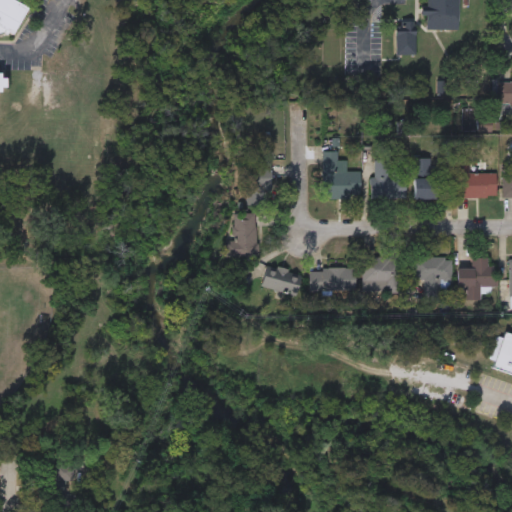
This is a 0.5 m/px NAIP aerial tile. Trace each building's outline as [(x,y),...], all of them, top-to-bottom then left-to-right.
[(6,31),(4,34),(1,33),(0,33),(0,0),(13,0),(27,8),(11,34),(6,31)] [(458,0),(458,29),(425,29),(425,0),(458,0)] [(511,12),(503,12),(503,0),(511,0),(511,12)] [(395,55),(395,21),(414,21),(414,55),(395,55)] [(0,92),(8,93),(8,73),(0,72),(0,92)] [(511,103),(497,103),(497,80),(511,80),(511,103)] [(359,171),(360,197),(320,197),(320,150),(336,150),(336,160),(345,160),(345,171),(359,171)] [(431,176),(437,176),(437,198),(412,198),(412,158),(430,157),(431,176)] [(405,176),(405,198),(371,198),(371,160),(390,160),(389,176),(405,176)] [(468,161),(468,173),(495,172),(495,196),(455,196),(455,161),(468,161)] [(245,203),(244,166),(270,166),(271,202),(245,203)] [(501,167),(511,167),(511,195),(501,195),(501,167)] [(255,254),(232,254),(232,213),(255,213),(255,254)] [(361,292),(361,256),(400,256),(400,292),(361,292)] [(439,287),(439,292),(425,292),(425,279),(412,279),(412,256),(450,256),(450,287),(439,287)] [(457,268),(470,268),(470,256),(487,256),(487,265),(494,265),(494,286),(480,286),(480,299),(463,299),(463,288),(457,288),(457,268)] [(302,273),(296,295),(260,285),(266,263),(302,273)] [(353,290),(308,290),(308,267),(353,267),(353,290)] [(511,332),(511,372),(491,366),(494,358),(490,357),(487,354),(485,351),(484,347),(485,343),(487,339),(490,337),(493,335),(497,334),(501,336),(503,330),(511,332)] [(38,502),(40,461),(69,463),(67,490),(70,490),(69,504),(38,502)]
